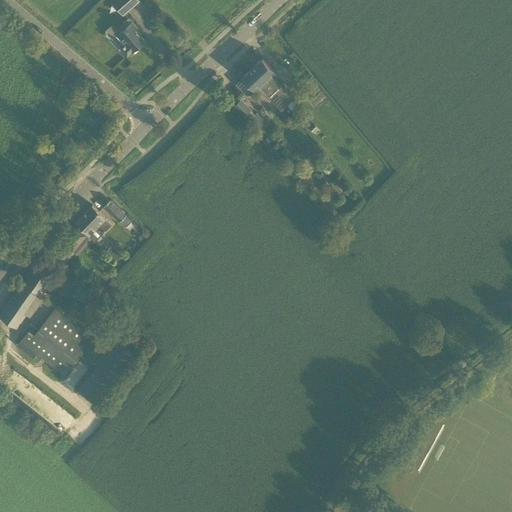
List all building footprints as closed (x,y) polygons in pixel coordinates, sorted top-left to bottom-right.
[(114,0),(112,2),(123,14),(139,0),(138,0),(114,0)] [(116,28),(113,24),(105,30),(112,39),(117,35),(125,43),(123,44),(124,46),(121,49),(127,56),(131,52),(132,52),(145,40),(135,29),(137,27),(129,17),(116,28)] [(252,68),(287,105),(298,116),(301,113),(296,108),(297,107),(291,101),(296,97),(283,83),(280,86),(270,75),(275,71),(269,65),(263,58),(252,68)] [(252,68),(242,77),(243,78),(236,84),(243,91),(248,96),(259,86),(270,98),(282,110),(287,105),(252,68)] [(245,117),(252,110),(241,98),(234,105),(245,117)] [(266,122),(257,112),(247,121),(257,131),(266,122)] [(110,200),(104,207),(119,222),(120,221),(125,227),(131,220),(126,215),(110,200)] [(99,212),(92,205),(75,222),(83,229),(89,235),(95,241),(105,231),(112,224),(99,212)] [(91,239),(77,227),(54,254),(65,263),(74,252),(78,254),(86,245),(91,239)] [(55,273),(46,266),(38,260),(0,314),(0,316),(16,328),(26,314),(30,317),(46,294),(42,292),(55,273)] [(39,328),(35,334),(29,329),(20,340),(21,341),(17,346),(33,359),(37,354),(64,375),(85,349),(77,343),(85,332),(55,308),(39,328)] [(96,405),(136,355),(118,340),(78,390),(96,405)]
